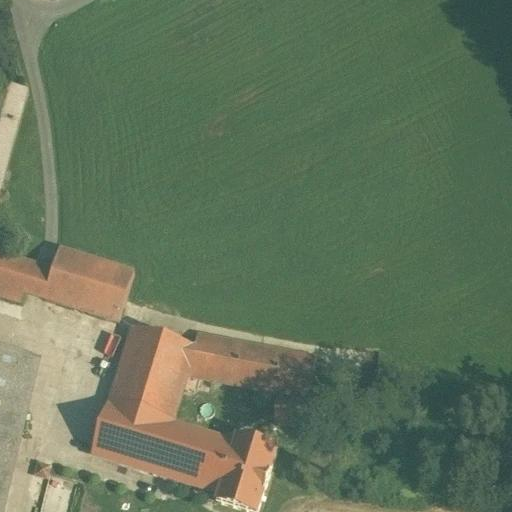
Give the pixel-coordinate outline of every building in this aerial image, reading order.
[(0,201),(30,92),(0,84),(0,201)] [(0,298),(23,306),(25,297),(119,326),(135,276),(59,253),(53,274),(0,257),(0,298)] [(92,456),(156,476),(172,426),(187,378),(196,349),(195,349),(134,330),(111,407),(108,406),(92,456)] [(197,337),(195,349),(196,349),(187,378),(279,396),(292,399),(308,402),(317,361),(197,337)] [(0,511),(4,511),(41,360),(0,350),(0,511)] [(292,399),(279,396),(277,427),(307,430),(309,406),(294,405),(292,399)] [(172,426),(156,476),(219,496),(217,505),(239,511),(258,511),(277,452),(237,439),(235,445),(172,426)] [(36,478),(49,481),(41,511),(71,511),(78,483),(51,477),(53,467),(39,464),(36,478)]
